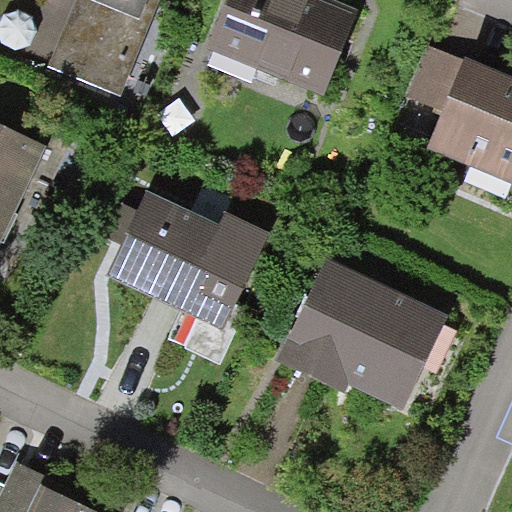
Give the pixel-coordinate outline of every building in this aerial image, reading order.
[(79,0),(54,64),(122,91),(157,0),(79,0)] [(237,0),(218,50),(328,91),(360,7),(340,0),(237,0)] [(434,154),(511,186),(511,75),(429,42),(409,90),(453,108),(434,154)] [(0,245),(2,247),(46,149),(0,128),(0,245)] [(225,324),(266,239),(222,218),(216,230),(151,199),(111,281),(193,320),(198,310),(225,324)] [(288,374),(410,423),(453,317),(331,268),(288,374)] [(78,511),(47,499),(55,482),(21,468),(2,511),(78,511)]
